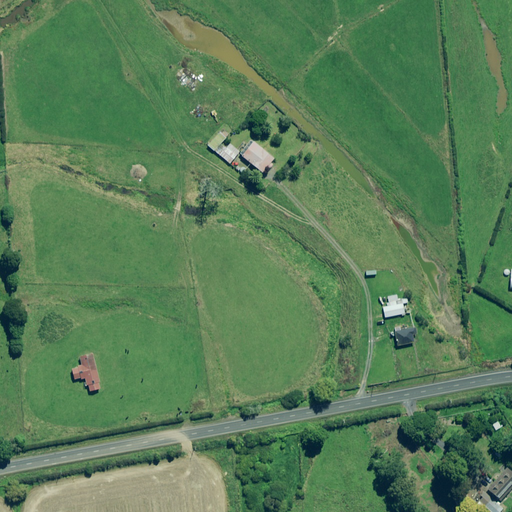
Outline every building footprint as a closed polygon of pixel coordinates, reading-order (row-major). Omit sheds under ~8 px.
[(237,109),(229,100),(217,111),(221,116),(228,110),(231,114),(237,109)] [(226,138),(219,133),(208,146),(230,164),(240,152),(230,144),(226,149),(221,145),(226,138)] [(275,159),(251,140),(239,155),(262,173),(266,167),(269,169),(273,165),(271,164),(275,159)] [(242,167),(241,169),(237,166),(235,168),(238,171),(243,175),(247,171),(242,167)] [(386,304),(387,307),(383,307),(385,317),(404,314),(403,306),(406,305),(406,303),(408,303),(407,299),(404,300),(404,298),(398,299),(397,295),(387,297),(388,303),(386,304)] [(401,331),(400,327),(394,328),(397,346),(415,343),(412,329),(401,331)] [(501,428),(498,422),(493,425),(496,431),(501,428)] [(511,487),(511,472),(507,468),(488,490),(500,501),(511,487)] [(501,511),(503,511),(494,501),(487,508),(490,511),(501,511)]
